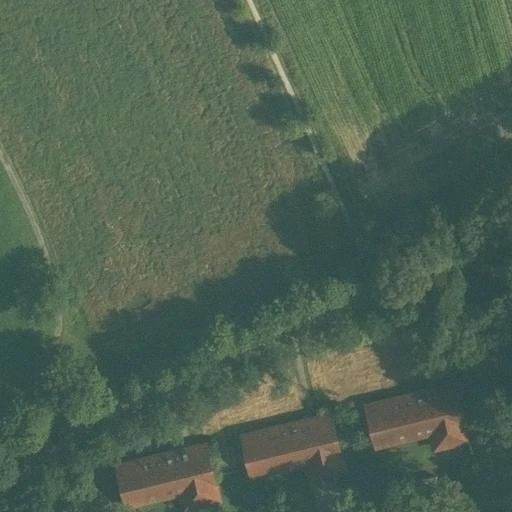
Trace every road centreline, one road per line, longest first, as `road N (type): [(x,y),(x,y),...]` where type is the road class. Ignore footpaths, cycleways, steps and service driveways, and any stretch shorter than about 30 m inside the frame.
road 1 (residential): [(511,418),(460,344),(425,314),(345,298),(36,448),(23,459),(29,511)]
road 2 (track): [(249,0),(372,270),(375,298)]
